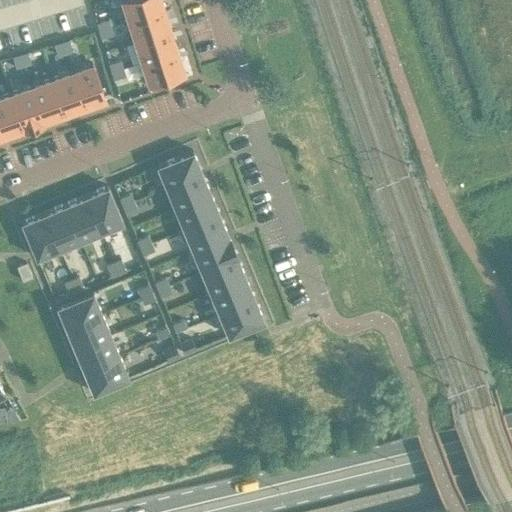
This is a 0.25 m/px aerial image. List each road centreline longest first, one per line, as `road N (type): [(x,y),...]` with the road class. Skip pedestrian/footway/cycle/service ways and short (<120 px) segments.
road 1 (primary): [(511,422),(137,511)]
road 2 (primary): [(245,511),(511,448)]
road 3 (residential): [(0,187),(247,100)]
road 4 (residential): [(247,100),(320,305)]
road 5 (unclassified): [(359,511),(511,476)]
